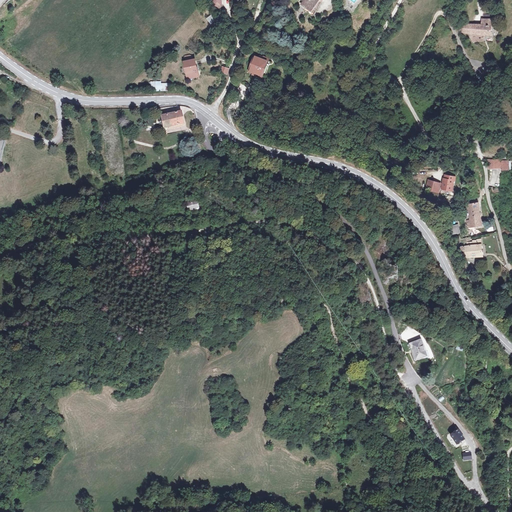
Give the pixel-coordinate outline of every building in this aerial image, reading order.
[(223,9),(222,0),(214,0),(215,9),(223,9)] [(313,13),(318,4),(316,2),(317,0),(305,0),(302,5),(313,13)] [(480,23),(470,22),(462,22),(462,31),(471,32),(484,34),(490,34),(492,18),(481,17),(480,23)] [(484,34),(471,32),(474,43),(485,41),(484,34)] [(253,73),(253,75),(256,76),(256,74),(262,77),(269,61),(256,56),(249,71),(253,73)] [(183,61),(187,80),(200,77),(196,58),(183,61)] [(230,68),(222,66),(220,72),(228,75),(230,68)] [(150,82),(150,91),(169,90),(169,81),(150,82)] [(183,124),(181,112),(161,116),(163,128),(183,124)] [(511,160),(510,160),(504,161),(504,159),(488,161),(489,170),(504,168),(504,170),(511,168),(511,160)] [(454,177),(446,176),(444,176),(444,179),(443,179),(440,190),(450,192),(451,192),(453,181),(454,181),(454,177)] [(439,193),(442,183),(428,179),(425,189),(439,193)] [(200,204),(198,197),(188,200),(190,206),(200,204)] [(478,203),(467,205),(469,221),(466,222),(467,228),(481,225),(478,203)] [(448,226),(449,234),(457,233),(456,226),(448,226)] [(476,246),(466,247),(459,247),(459,251),(464,251),(465,257),(482,257),(480,239),(476,240),(476,242),(476,246)] [(431,357),(424,338),(410,342),(416,361),(431,357)] [(457,445),(464,440),(457,431),(450,436),(457,445)]
